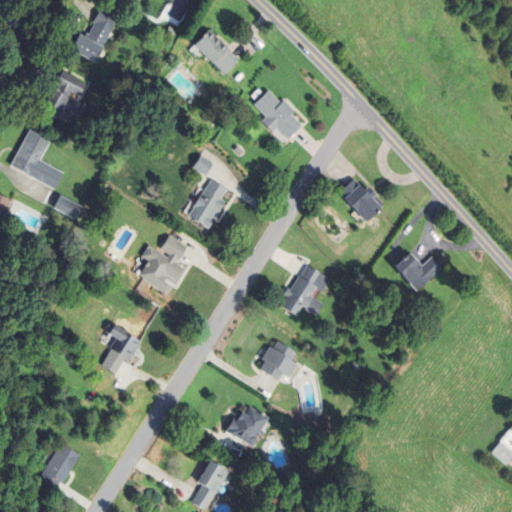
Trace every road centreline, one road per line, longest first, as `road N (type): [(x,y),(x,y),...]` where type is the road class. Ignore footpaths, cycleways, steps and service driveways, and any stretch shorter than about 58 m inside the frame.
road 1 (residential): [(355,101),(94,511)]
road 2 (tertiary): [(256,0),(493,251)]
